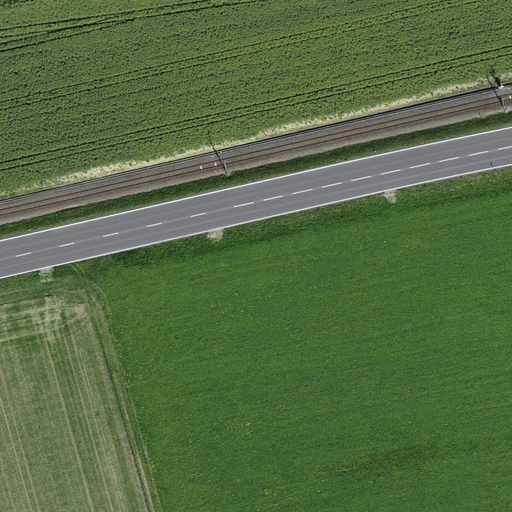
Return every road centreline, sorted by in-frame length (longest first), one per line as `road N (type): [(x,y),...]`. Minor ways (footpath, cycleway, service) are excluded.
road 1 (primary): [(0,263),(511,148)]
road 2 (track): [(153,511),(99,317),(46,295),(0,305)]
